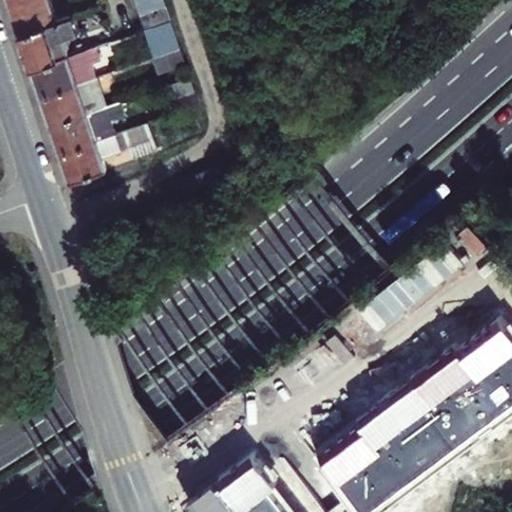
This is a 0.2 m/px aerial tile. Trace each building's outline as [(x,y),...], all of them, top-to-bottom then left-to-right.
[(40,62),(76,50),(74,42),(77,41),(75,33),(87,29),(80,7),(62,13),(57,0),(30,0),(21,7),(32,41),(40,62)] [(143,0),(152,23),(178,13),(172,0),(143,0)] [(152,23),(163,52),(189,42),(178,13),(152,23)] [(45,79),(50,94),(105,74),(100,60),(113,55),(107,38),(76,50),(40,62),(45,79)] [(189,42),(163,52),(168,65),(194,55),(189,42)] [(179,93),(205,84),(199,70),(174,79),(179,93)] [(60,122),(114,101),(105,74),(50,94),(54,105),(60,122)] [(128,96),(114,101),(60,122),(67,142),(70,150),(125,130),(120,116),(134,112),(128,96)] [(125,130),(70,150),(74,162),(80,178),(116,164),(111,150),(139,140),(143,151),(167,142),(158,118),(125,130)] [(325,409),(379,481),(413,456),(348,370),(332,382),(343,396),(325,409)] [(303,371),(225,407),(241,441),(319,406),(303,371)] [(159,452),(200,511),(245,511),(208,457),(236,438),(218,412),(159,452)]
